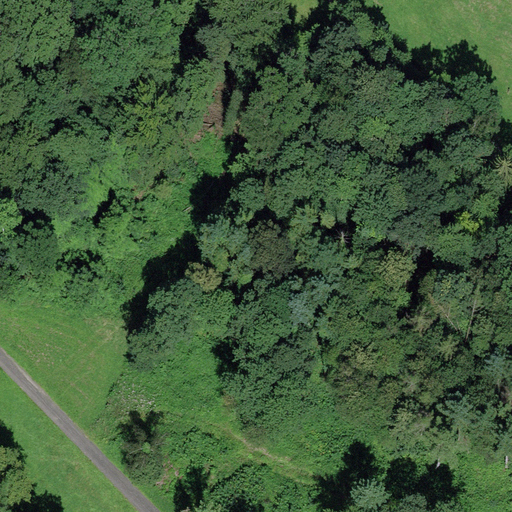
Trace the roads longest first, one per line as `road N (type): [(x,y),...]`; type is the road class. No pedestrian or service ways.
road 1 (track): [(511,172),(332,0)]
road 2 (track): [(163,511),(0,352)]
